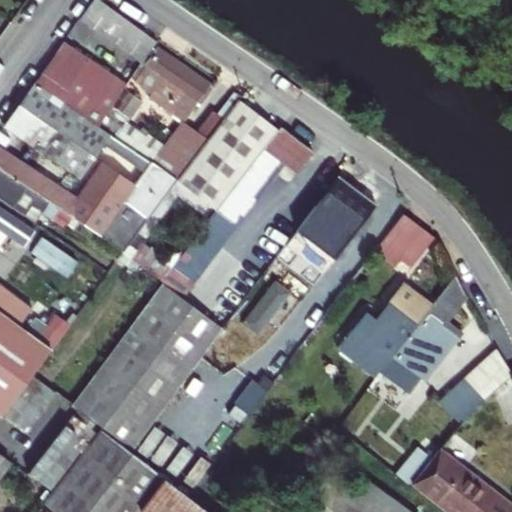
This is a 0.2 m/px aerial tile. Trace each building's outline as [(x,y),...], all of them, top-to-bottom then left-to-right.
[(133,54),(144,61),(160,39),(148,31),(138,24),(126,16),(116,10),(105,3),(100,0),(91,0),(80,19),(90,26),(101,33),(111,39),(123,47),(133,54)] [(66,47),(55,63),(77,78),(75,80),(113,105),(124,89),(125,88),(126,86),(66,47)] [(210,84),(159,49),(136,83),(151,93),(148,97),(184,122),(190,114),(210,84)] [(53,65),(75,80),(77,78),(55,63),(53,65)] [(113,105),(75,80),(53,65),(39,85),(62,100),(99,125),(113,105)] [(59,104),(62,100),(39,85),(37,88),(59,104)] [(59,104),(37,88),(9,127),(78,177),(103,142),(143,168),(132,183),(103,163),(78,200),(0,144),(0,168),(56,205),(60,208),(68,213),(125,251),(136,235),(179,178),(156,163),(149,159),(110,133),(99,125),(62,100),(59,104)] [(130,91),(125,88),(124,89),(113,105),(131,118),(143,101),(134,94),(136,90),(132,88),(130,91)] [(218,207),(279,126),(239,98),(223,119),(208,139),(179,178),(218,207)] [(208,139),(223,119),(212,111),(197,131),(208,139)] [(197,131),(184,122),(156,163),(179,178),(208,139),(197,131)] [(100,430),(128,452),(224,325),(185,297),(286,161),(297,170),(314,147),(282,123),(279,126),(218,207),(180,259),(178,261),(164,280),(69,406),(100,430)] [(60,208),(56,205),(0,168),(0,198),(35,222),(42,212),(52,219),(60,208)] [(375,203),(337,175),(305,218),(342,246),(375,203)] [(0,204),(0,231),(23,246),(35,228),(0,204)] [(367,240),(378,248),(403,215),(391,206),(367,240)] [(388,255),(413,222),(403,215),(378,248),(388,255)] [(399,263),(423,229),(413,222),(388,255),(399,263)] [(433,237),(423,229),(399,263),(408,270),(432,238),(433,237)] [(125,251),(124,252),(164,280),(178,261),(167,253),(165,256),(136,235),(125,251)] [(169,251),(167,253),(178,261),(180,259),(169,251)] [(466,294),(454,273),(428,306),(390,356),(420,377),(429,366),(432,368),(458,337),(442,325),(466,294)] [(259,335),(288,289),(272,279),(243,325),(259,335)] [(0,313),(1,314),(22,330),(35,312),(0,287),(0,313)] [(390,356),(428,306),(404,288),(378,323),(371,318),(359,334),(390,356)] [(1,314),(0,316),(0,415),(1,416),(50,350),(22,330),(1,314)] [(510,374),(494,347),(437,398),(458,422),(471,406),(510,374)] [(52,493),(43,504),(52,511),(137,511),(163,479),(128,452),(100,430),(52,493)] [(508,511),(511,507),(511,503),(473,473),(470,478),(459,470),(462,465),(439,447),(409,485),(443,511),(508,511)] [(0,453),(0,475),(10,461),(0,453)] [(473,473),(462,465),(459,470),(470,478),(473,473)] [(347,491),(326,476),(298,511),(408,511),(359,475),(347,491)] [(137,511),(205,511),(187,497),(163,479),(137,511)]
